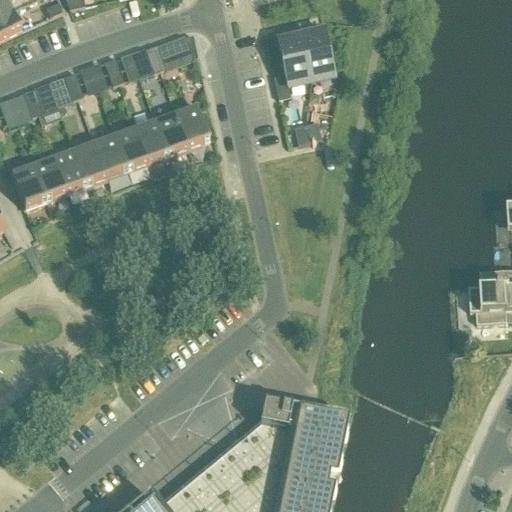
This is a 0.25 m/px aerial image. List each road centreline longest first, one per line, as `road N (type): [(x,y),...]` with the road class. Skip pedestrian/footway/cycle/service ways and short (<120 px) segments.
road 1 (residential): [(35,511),(280,310),(215,16)]
road 2 (residential): [(0,89),(215,16)]
